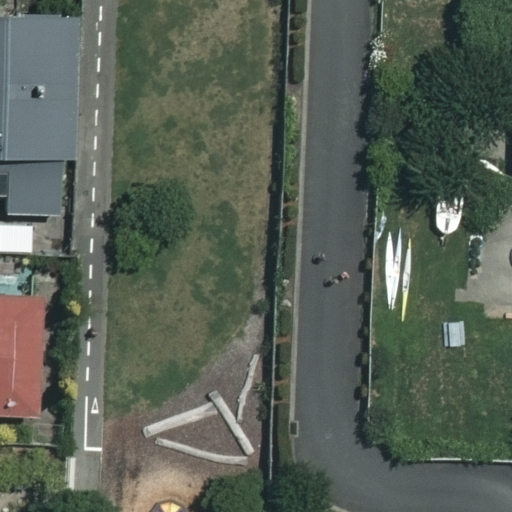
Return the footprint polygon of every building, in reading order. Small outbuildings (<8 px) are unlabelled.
[(261,0),(131,0),(128,165),(205,166),(205,128),(260,129),(261,0)] [(65,15),(0,12),(0,210),(48,212),(50,157),(61,157),(65,15)] [(276,296),(278,145),(231,144),(231,190),(192,189),(191,295),(276,296)] [(448,235),(377,232),(375,303),(446,305),(448,235)] [(0,433),(32,433),(30,295),(0,295),(0,433)] [(188,357),(111,354),(108,433),(185,436),(188,357)]
